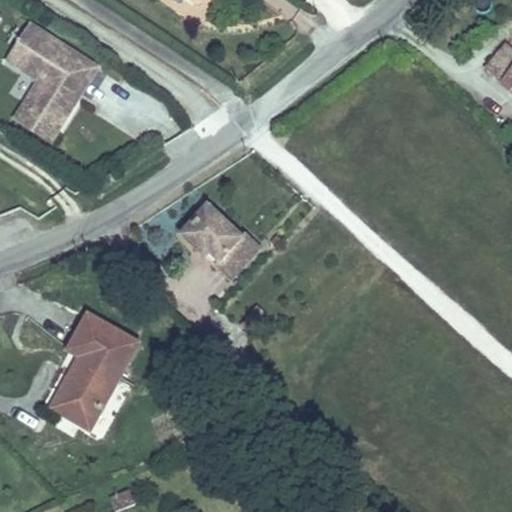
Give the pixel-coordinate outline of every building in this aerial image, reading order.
[(122,0),(137,10),(144,0),(154,0),(182,19),(195,0),(122,0)] [(0,82),(28,101),(14,121),(49,144),(65,120),(58,115),(64,106),(71,111),(87,87),(20,45),(0,76),(0,82)] [(511,59),(502,52),(475,81),(511,113),(511,59)] [(65,120),(71,111),(64,106),(58,115),(65,120)] [(49,144),(14,121),(3,138),(37,161),(49,144)] [(201,275),(215,288),(231,271),(246,251),(232,238),(226,244),(192,216),(166,243),(182,258),(187,253),(206,269),(201,275)] [(182,258),(201,275),(206,269),(187,253),(182,258)] [(252,335),(266,315),(252,305),(238,325),(252,335)] [(53,409),(42,425),(69,444),(121,360),(74,330),(53,361),(66,370),(74,376),(64,390),(55,386),(44,403),(53,409)] [(74,376),(66,370),(55,386),(64,390),(74,376)] [(34,419),(42,425),(53,409),(44,403),(34,419)]
